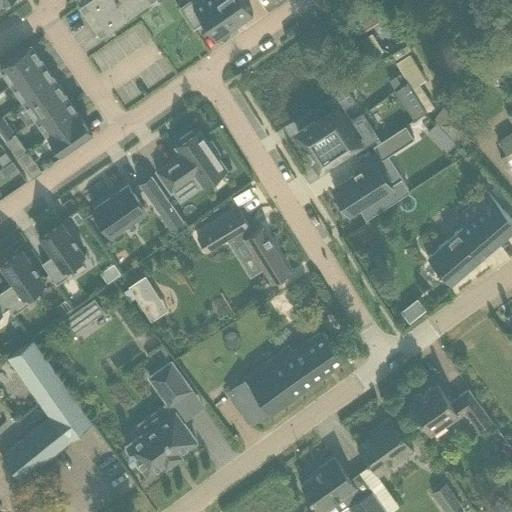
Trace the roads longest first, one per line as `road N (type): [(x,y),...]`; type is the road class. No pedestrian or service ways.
road 1 (residential): [(389,362),(203,78)]
road 2 (residential): [(182,511),(389,362)]
road 3 (residential): [(389,362),(511,275)]
road 4 (residential): [(122,132),(0,213)]
road 5 (residential): [(122,132),(47,17)]
road 6 (residential): [(203,78),(311,0)]
